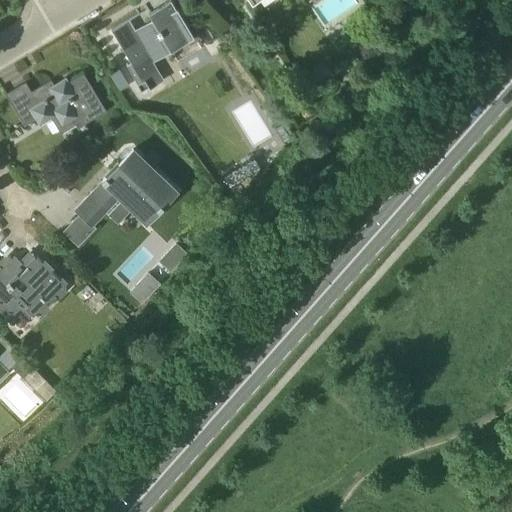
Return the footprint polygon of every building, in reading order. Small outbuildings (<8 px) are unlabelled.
[(193,38),(184,22),(196,15),(186,0),(170,0),(148,13),(154,23),(136,33),(129,20),(112,29),(130,62),(126,64),(142,92),(150,88),(145,79),(156,73),(148,59),(168,47),(171,51),(193,38)] [(77,127),(106,110),(83,73),(69,82),(66,77),(54,85),(51,79),(31,91),(26,82),(5,94),(25,126),(36,119),(39,125),(55,116),(61,126),(73,120),(77,127)] [(145,223),(177,191),(133,149),(102,181),(102,182),(75,210),(91,225),(118,197),(145,223)] [(158,261),(168,270),(186,252),(176,242),(158,261)] [(36,257),(23,269),(10,255),(0,264),(0,304),(9,313),(23,299),(37,314),(66,285),(42,260),(41,261),(38,257),(37,258),(36,257)]
